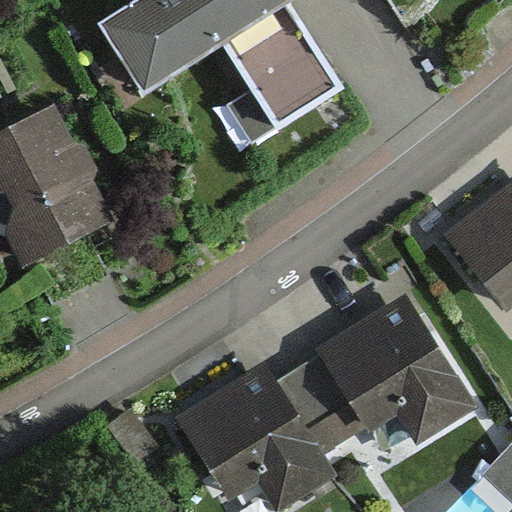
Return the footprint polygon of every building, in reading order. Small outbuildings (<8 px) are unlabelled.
[(281,132),(341,93),(286,8),(298,0),(144,0),(97,30),(143,101),(227,48),(281,132)] [(0,134),(0,228),(23,274),(114,227),(93,187),(100,171),(87,149),(74,149),(53,107),(0,134)] [(511,182),(441,236),(504,318),(511,312),(511,182)] [(416,452),(474,417),(404,301),(316,354),(368,441),(399,423),(416,452)] [(270,511),(286,511),(333,485),(263,369),(174,421),(226,509),(258,491),(270,511)]
